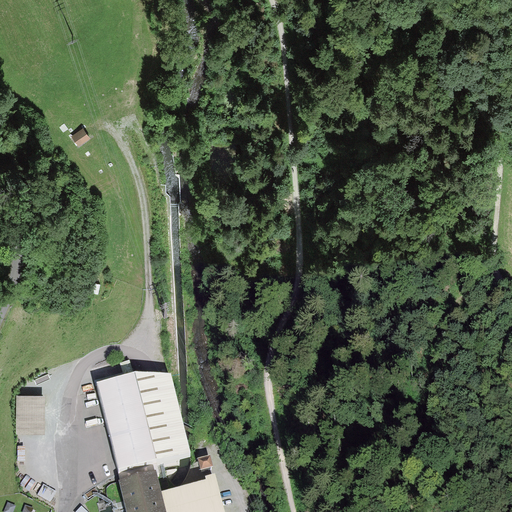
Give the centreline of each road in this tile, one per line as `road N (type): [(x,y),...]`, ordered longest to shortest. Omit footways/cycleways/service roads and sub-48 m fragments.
road 1 (track): [(511,291),(495,258),(493,133),(401,0)]
road 2 (track): [(296,294),(295,196),(273,21),(263,0)]
road 3 (track): [(281,462),(262,367),(296,294)]
